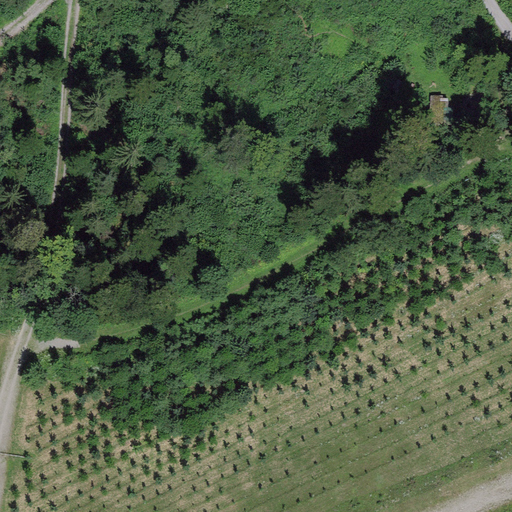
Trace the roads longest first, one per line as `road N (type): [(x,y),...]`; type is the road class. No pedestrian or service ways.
road 1 (track): [(511,136),(346,236),(86,338),(10,339)]
road 2 (track): [(0,418),(63,0)]
